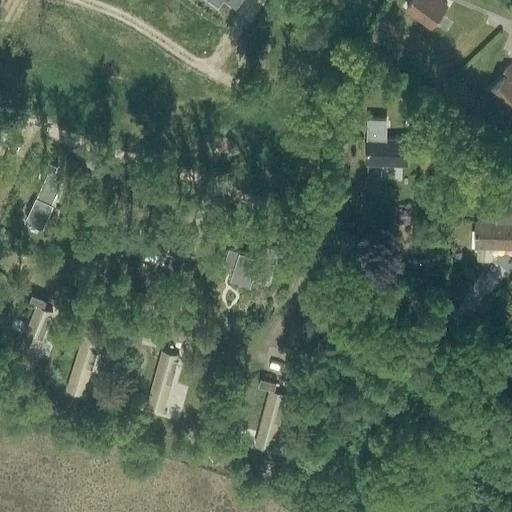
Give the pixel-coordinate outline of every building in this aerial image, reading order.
[(412,0),(407,8),(432,27),(447,6),(439,0),(412,0)] [(504,72),(507,76),(491,91),(511,114),(511,113),(511,66),(511,65),(504,72)] [(407,164),(407,140),(368,139),(367,163),(407,164)] [(487,171),(481,157),(468,163),(474,176),(487,171)] [(22,193),(42,202),(43,201),(57,207),(64,191),(19,172),(13,188),(23,192),(22,193)] [(511,223),(477,222),(476,246),(511,247),(511,223)] [(188,241),(141,228),(136,244),(147,248),(147,249),(167,255),(168,253),(183,258),(186,248),(194,251),(199,235),(191,233),(188,241)] [(275,263),(229,248),(224,265),(234,268),(234,270),(254,276),(254,275),(270,279),(275,263)] [(53,312),(37,305),(17,350),(33,357),(41,339),(42,340),(52,316),(51,316),(53,312)] [(101,339),(83,334),(67,390),(84,395),(101,339)] [(146,406),(164,411),(180,355),(162,350),(146,406)] [(255,445),(272,450),(287,394),(269,389),(255,445)]
